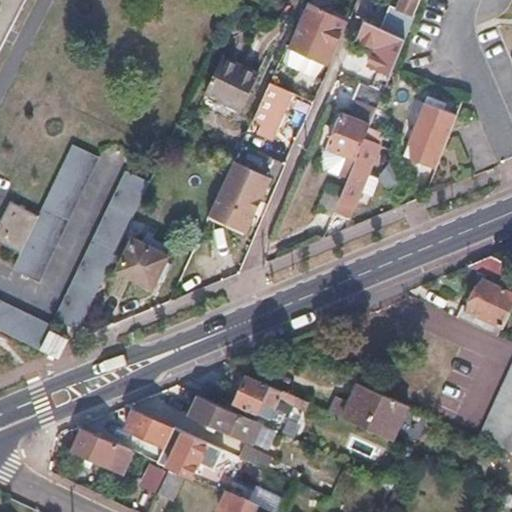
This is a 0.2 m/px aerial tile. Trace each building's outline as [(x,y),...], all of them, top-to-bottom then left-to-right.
[(0,0),(0,54),(10,35),(28,0),(0,0)] [(350,19),(309,0),(289,45),(328,63),(350,19)] [(389,4),(378,26),(403,36),(417,0),(397,0),(394,7),(389,4)] [(369,63),(388,72),(389,69),(403,36),(378,26),(365,20),(357,40),(375,48),(369,63)] [(258,72),(220,55),(204,91),(242,109),(258,72)] [(296,92),(273,81),(255,119),(262,123),(257,134),(274,141),(296,92)] [(461,98),(429,87),(404,154),(434,167),(461,98)] [(83,97),(78,109),(114,123),(118,112),(83,97)] [(371,126),(373,121),(343,110),(325,154),(330,171),(343,176),(355,157),(358,159),(371,126)] [(355,167),(350,177),(337,210),(353,217),(365,192),(373,195),(381,178),(372,174),(384,143),(382,142),(386,133),(371,126),(358,159),(355,167)] [(21,253),(13,270),(37,281),(96,157),(93,155),(71,145),(39,215),(21,253)] [(275,177),(237,158),(208,217),(246,236),(275,177)] [(127,172),(125,171),(52,326),(75,336),(148,181),(127,172)] [(39,215),(11,201),(0,223),(0,242),(21,253),(39,215)] [(115,272),(154,290),(171,253),(132,236),(115,272)] [(493,255),(468,265),(469,265),(508,285),(511,277),(511,264),(494,255),(493,255)] [(505,329),(511,315),(511,289),(483,275),(465,310),(505,329)] [(0,299),(0,328),(42,349),(51,328),(52,326),(0,299)] [(505,324),(464,305),(458,317),(499,336),(505,324)] [(62,358),(71,337),(51,328),(42,349),(51,353),(62,358)] [(511,365),(479,436),(511,451),(511,365)] [(309,402),(249,374),(234,405),(256,415),(262,402),(275,408),(280,399),(304,411),(309,402)] [(350,401),(343,417),(396,441),(415,406),(359,381),(350,401)] [(205,385),(201,395),(225,407),(230,396),(205,385)] [(201,395),(192,414),(253,443),(261,424),(225,407),(201,395)] [(343,417),(350,401),(336,395),(329,411),(343,417)] [(133,407),(125,426),(184,454),(193,435),(133,407)] [(84,426),(72,448),(126,474),(137,452),(84,426)] [(412,448),(401,443),(393,461),(403,466),(412,448)] [(175,457),(170,467),(185,474),(199,481),(204,470),(175,457)] [(159,492),(169,471),(152,463),(142,484),(159,492)] [(185,474),(170,467),(169,471),(159,492),(165,495),(173,499),(185,474)] [(319,480),(300,472),(295,483),(314,491),(319,480)] [(255,511),(258,508),(229,494),(220,511),(255,511)]
